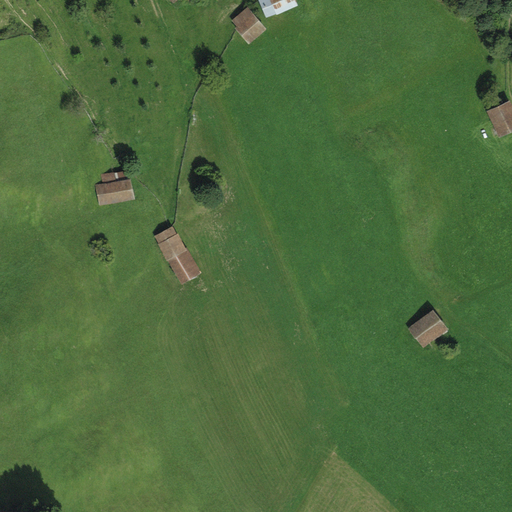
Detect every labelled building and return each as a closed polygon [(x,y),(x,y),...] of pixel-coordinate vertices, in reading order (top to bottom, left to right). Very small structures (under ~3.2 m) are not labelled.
[(296,0),(269,0),(275,13),(298,4),(296,0)] [(251,9),(234,24),(251,44),(268,30),(251,9)] [(511,106),(490,114),(498,138),(511,133),(511,106)] [(135,179),(96,186),(99,205),(138,198),(135,179)] [(174,229),(154,241),(168,263),(187,251),(174,229)] [(438,308),(410,330),(424,347),(452,326),(438,308)]
